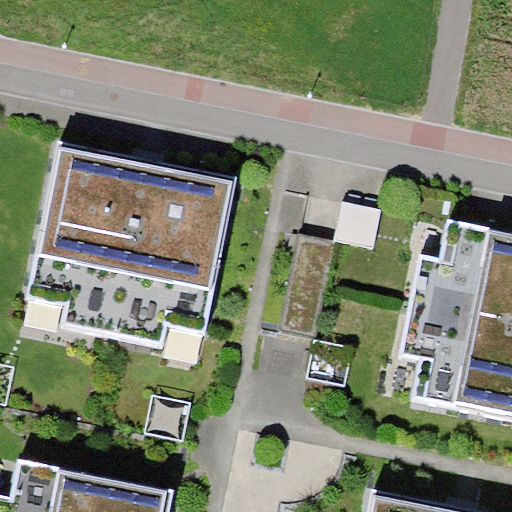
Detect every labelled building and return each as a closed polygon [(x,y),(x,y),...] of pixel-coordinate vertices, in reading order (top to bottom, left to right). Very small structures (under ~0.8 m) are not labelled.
[(225,173),(61,142),(37,268),(77,275),(71,309),(157,325),(162,299),(200,306),(225,173)] [(511,227),(457,216),(449,254),(426,250),(407,340),(432,345),(424,383),(511,400),(511,227)] [(331,238),(297,231),(277,331),(311,338),(331,238)] [(158,511),(163,486),(21,458),(13,499),(0,496),(0,511),(158,511)] [(486,511),(376,490),(371,511),(486,511)]
